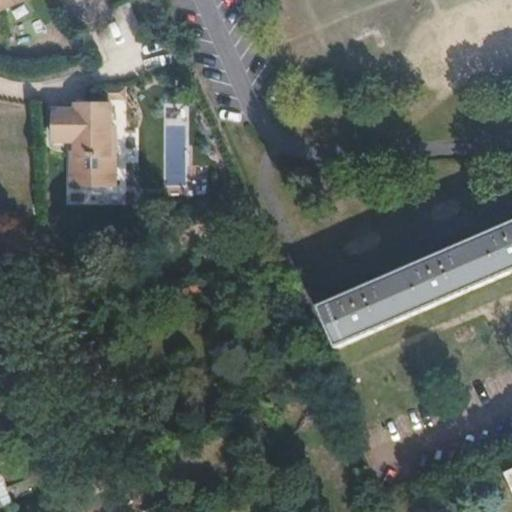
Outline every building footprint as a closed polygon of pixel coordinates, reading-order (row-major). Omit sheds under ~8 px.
[(33,0),(0,0),(0,16),(34,2),(33,0)] [(114,130),(114,106),(82,107),(82,110),(63,111),(62,144),(77,144),(83,144),(83,158),(77,158),(78,187),(119,186),(119,130),(114,130)] [(339,347),(511,273),(511,219),(505,223),(507,229),(442,256),(440,250),(429,255),(431,260),(366,289),(363,284),(352,289),(355,294),(321,308),(339,347)] [(75,385),(90,377),(78,351),(63,357),(75,385)] [(0,383),(16,377),(9,360),(0,363),(0,383)]
